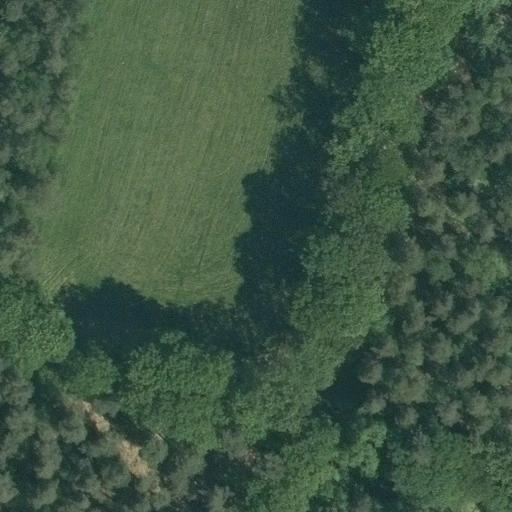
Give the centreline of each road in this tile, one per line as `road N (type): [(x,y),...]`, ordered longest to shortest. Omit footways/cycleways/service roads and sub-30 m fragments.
road 1 (track): [(332,422),(436,0)]
road 2 (track): [(332,422),(0,324)]
